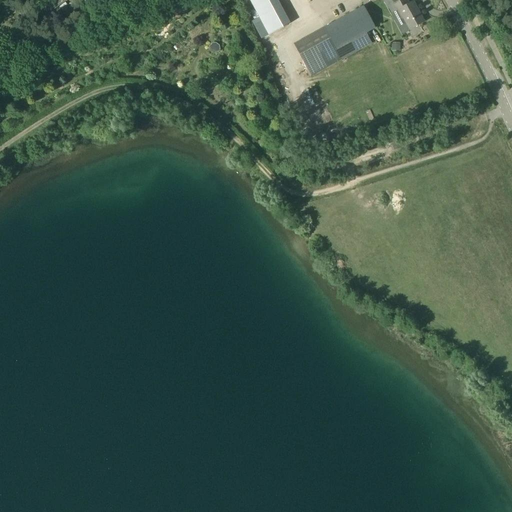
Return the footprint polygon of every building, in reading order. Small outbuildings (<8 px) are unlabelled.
[(49,0),(55,9),(67,0),(49,0)] [(290,25),(276,0),(247,0),(268,37),(290,25)] [(406,0),(399,0),(393,3),(397,10),(392,12),(402,33),(424,22),(413,1),(408,3),(406,0)] [(372,43),(366,33),(375,28),(364,6),(293,44),(311,76),(372,43)] [(400,51),(400,42),(392,42),(392,51),(400,51)]
